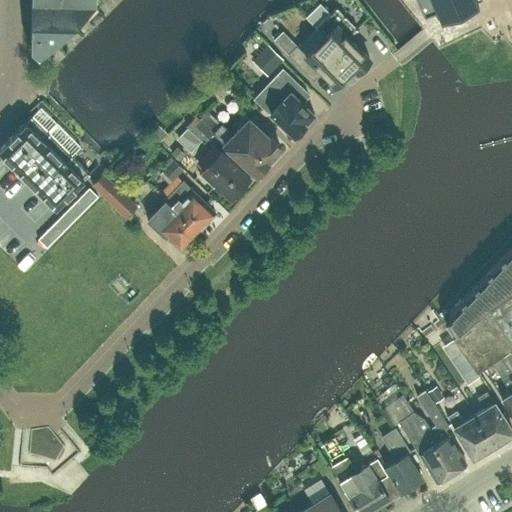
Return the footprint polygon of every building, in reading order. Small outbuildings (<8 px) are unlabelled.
[(30,0),(30,47),(38,55),(95,1),(95,0),(30,0)] [(421,0),(429,9),(450,0),(421,0)] [(282,29),(273,38),(288,52),(287,53),(313,79),(322,70),(334,83),(353,65),(357,69),(369,57),(348,36),(357,27),(335,5),(315,26),(323,34),(305,52),(296,44),(282,29)] [(281,58),(268,44),(256,56),(269,70),(281,58)] [(282,69),(255,97),(292,133),(304,121),(304,120),(312,111),(301,100),(303,99),(291,88),(296,83),(282,69)] [(193,116),(211,132),(212,132),(255,172),(266,160),(266,159),(279,146),(269,136),(268,136),(259,128),(247,117),(243,113),(231,125),(235,129),(232,133),(206,109),(197,118),(194,115),(193,116)] [(0,145),(0,151),(55,206),(89,172),(31,114),(0,145)] [(203,141),(211,132),(193,116),(185,124),(203,141)] [(249,175),(220,149),(198,172),(212,186),(215,183),(229,196),(232,193),(233,195),(240,188),(238,187),(249,175)] [(110,171),(97,184),(130,218),(143,205),(110,171)] [(164,199),(196,230),(204,222),(207,221),(212,217),(212,213),(214,211),(182,180),(164,199)] [(89,186),(83,192),(92,200),(97,195),(89,186)] [(83,192),(77,197),(86,206),(92,200),(83,192)] [(77,197),(72,203),(80,212),(86,206),(77,197)] [(189,237),(196,230),(164,199),(146,217),(179,248),(181,246),(184,246),(189,241),(189,237)] [(72,203),(66,209),(75,217),(80,212),(72,203)] [(66,209),(60,214),(69,223),(75,217),(66,209)] [(60,214),(55,220),(63,229),(69,223),(60,214)] [(55,220),(49,226),(58,234),(63,229),(55,220)] [(49,226),(43,232),(52,240),(58,234),(49,226)] [(43,232),(38,237),(46,246),(52,240),(43,232)] [(511,244),(448,312),(450,315),(444,322),(461,347),(475,368),(511,343),(511,244)] [(461,347),(449,355),(467,381),(478,373),(475,368),(461,347)] [(511,375),(511,355),(509,351),(500,356),(511,374),(511,375)] [(511,416),(511,375),(511,374),(500,356),(491,362),(509,391),(500,396),(511,416)] [(434,423),(429,426),(429,427),(425,430),(427,433),(424,436),(428,444),(431,442),(437,451),(438,457),(447,472),(455,467),(457,468),(461,466),(461,463),(464,461),(447,433),(443,427),(447,425),(424,388),(415,394),(434,423)] [(484,406),(473,413),(492,444),(495,442),(497,444),(502,441),(502,438),(511,431),(511,430),(486,389),(477,395),(484,406)] [(492,444),(473,413),(462,420),(455,409),(445,415),(472,457),(482,450),(484,452),(489,448),(489,446),(492,444)] [(429,427),(429,426),(423,417),(414,411),(402,418),(407,427),(414,437),(421,449),(417,451),(435,480),(438,478),(440,479),(444,476),(444,474),(447,472),(438,457),(437,451),(431,442),(428,444),(424,436),(427,433),(425,430),(429,427)] [(386,473),(387,472),(399,490),(421,477),(405,452),(409,449),(395,426),(380,435),(394,459),(383,465),(387,472),(386,473)] [(386,473),(376,456),(338,479),(346,493),(347,493),(357,511),(362,511),(373,506),(372,506),(387,497),(397,491),(386,473)] [(341,511),(328,491),(294,511),(341,511)]
